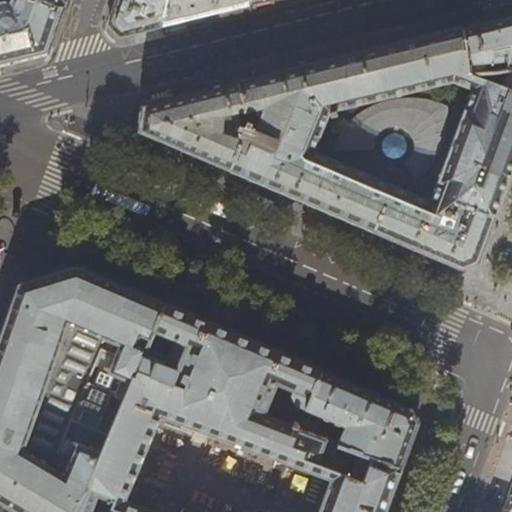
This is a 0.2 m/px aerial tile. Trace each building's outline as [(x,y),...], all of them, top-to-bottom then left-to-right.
[(0,3),(0,62),(17,59),(46,51),(55,28),(62,6),(45,0),(10,0),(9,3),(5,2),(2,3),(0,3)] [(116,0),(109,22),(119,33),(132,30),(161,23),(165,0),(116,0)] [(165,0),(161,23),(211,11),(216,9),(218,14),(250,6),(249,1),(249,0),(165,0)] [(511,12),(467,24),(462,26),(468,71),(511,66),(511,12)] [(510,166),(511,160),(511,66),(468,71),(462,26),(324,59),(190,93),(143,104),(140,129),(184,148),(301,198),(412,245),(462,266),(465,265),(477,260),(477,258),(487,231),(491,220),(510,166)] [(17,511),(382,511),(417,420),(411,406),(367,388),(243,335),(165,302),(120,283),(76,264),(18,282),(14,294),(0,332),(0,501),(7,506),(17,511)]
